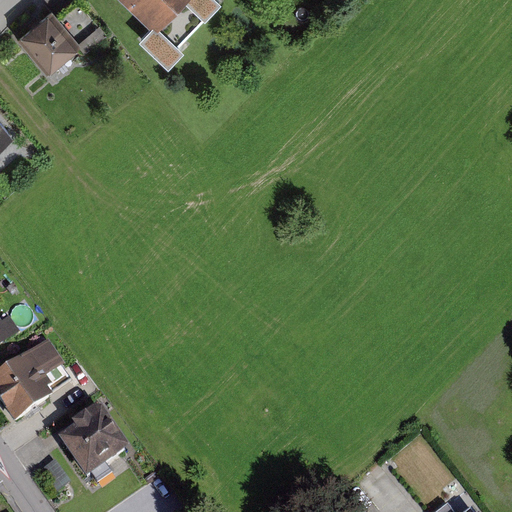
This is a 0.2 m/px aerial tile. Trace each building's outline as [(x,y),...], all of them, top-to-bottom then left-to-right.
[(131,0),(165,30),(152,45),(179,69),(216,27),(203,15),(216,0),(131,0)] [(58,7),(19,37),(55,80),(92,48),(58,7)] [(0,168),(33,142),(0,109),(0,168)] [(0,361),(24,343),(0,312),(0,361)] [(57,351),(6,389),(40,435),(77,408),(61,386),(76,375),(57,351)] [(147,451),(111,410),(69,445),(105,487),(147,451)]
